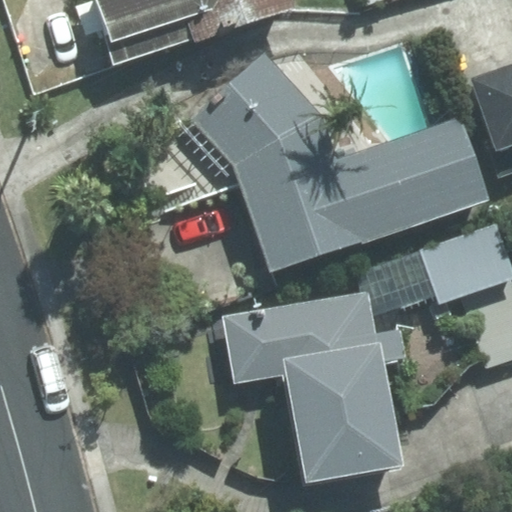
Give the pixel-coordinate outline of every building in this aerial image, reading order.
[(296,11),(292,0),(92,0),(114,68),(296,11)] [(318,106),(268,52),(189,124),(231,170),(271,284),(489,209),(459,123),(338,165),(318,106)] [(511,65),(469,80),(496,166),(511,160),(511,65)] [(511,275),(497,228),(421,251),(438,307),(511,284),(511,275)] [(405,363),(399,331),(379,335),(371,294),(220,316),(231,382),(280,374),(301,493),(403,475),(384,366),(405,363)]
